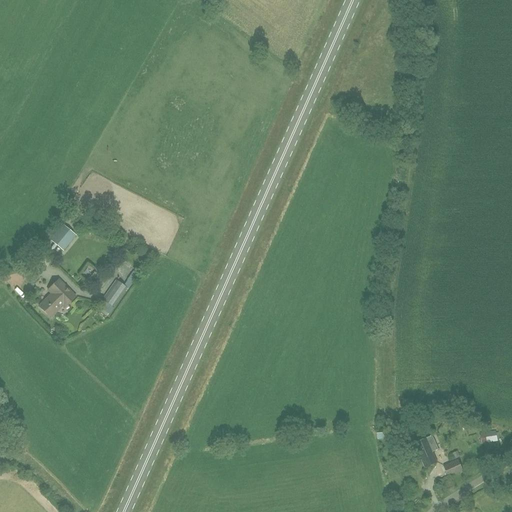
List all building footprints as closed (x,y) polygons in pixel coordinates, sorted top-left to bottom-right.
[(63,252),(76,236),(62,225),(49,240),(63,252)] [(90,279),(102,287),(107,279),(95,271),(90,279)] [(42,305),(53,317),(68,302),(70,304),(78,296),(61,279),(53,287),(57,290),(42,305)] [(114,308),(128,289),(115,281),(102,300),(114,308)] [(481,433),(482,443),(498,440),(496,431),(481,433)] [(439,450),(433,436),(414,443),(419,453),(420,453),(426,468),(437,463),(432,453),(439,450)] [(449,478),(463,471),(458,460),(443,466),(449,478)]
